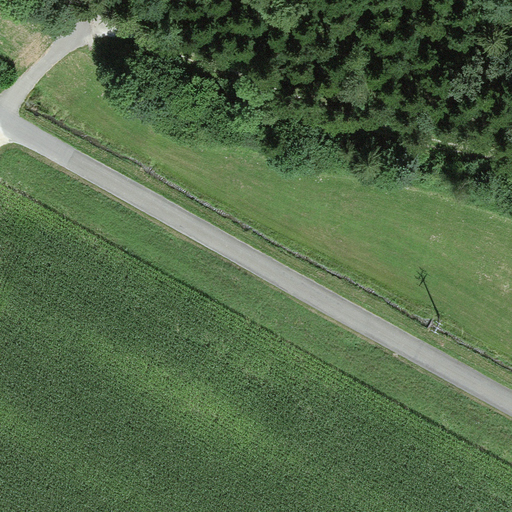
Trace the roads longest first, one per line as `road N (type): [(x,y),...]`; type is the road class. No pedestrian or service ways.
road 1 (unclassified): [(511,401),(0,117)]
road 2 (track): [(511,158),(329,112),(121,29),(91,24),(71,35)]
